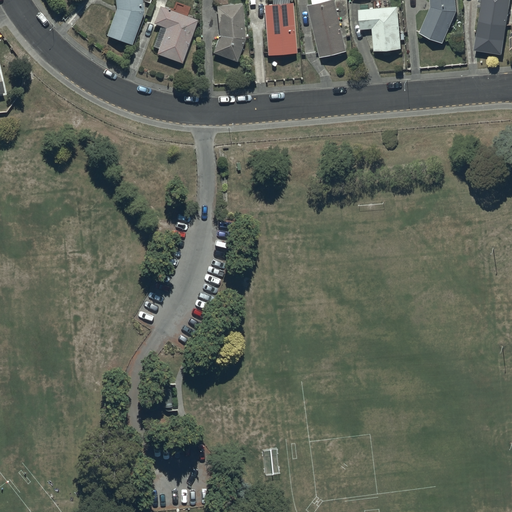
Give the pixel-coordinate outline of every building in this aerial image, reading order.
[(141,0),(114,0),(116,8),(105,33),(131,43),(143,10),(141,0)] [(289,0),(272,0),(272,3),(263,3),(267,53),(296,51),(292,0),(289,1),(289,0)] [(312,0),(313,2),(308,2),(320,54),(346,48),(335,0),(312,0)] [(372,0),(373,6),(358,7),(360,26),(372,26),(374,47),(401,45),(399,4),(391,4),(390,0),(372,0)] [(430,0),(431,4),(420,30),(444,40),(456,10),(455,0),(430,0)] [(508,0),(481,0),(477,32),(504,35),(508,0)] [(172,9),(159,5),(154,22),(160,24),(153,46),(158,47),(156,53),(182,61),(196,17),(187,14),(190,7),(175,2),(172,9)] [(241,2),(216,5),(219,34),(212,51),(237,60),(245,39),(241,2)]
